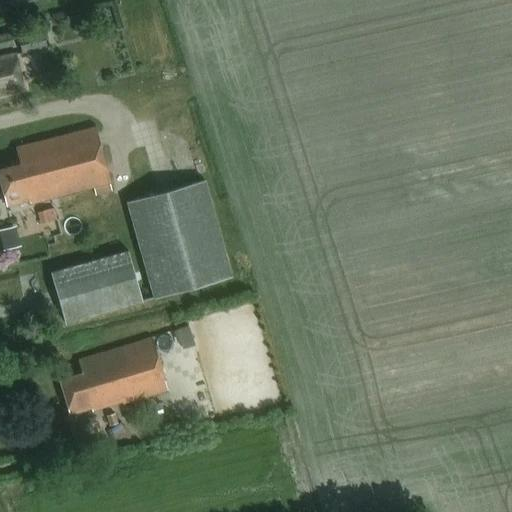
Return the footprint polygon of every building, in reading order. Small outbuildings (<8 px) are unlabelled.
[(11,7),(38,0),(0,0),(0,11),(11,9),(11,7)] [(43,28),(18,33),(23,55),(47,50),(43,28)] [(0,93),(22,89),(15,56),(0,59),(0,93)] [(95,197),(111,192),(94,128),(15,149),(19,165),(0,170),(0,181),(6,207),(28,201),(30,205),(93,189),(95,197)] [(152,297),(231,276),(205,180),(126,202),(152,297)] [(0,231),(0,240),(3,252),(20,247),(15,227),(0,231)] [(128,251),(51,273),(65,325),(143,303),(128,251)] [(122,404),(167,391),(151,339),(77,362),(81,375),(60,381),(70,415),(91,408),(92,411),(121,402),(122,404)]
